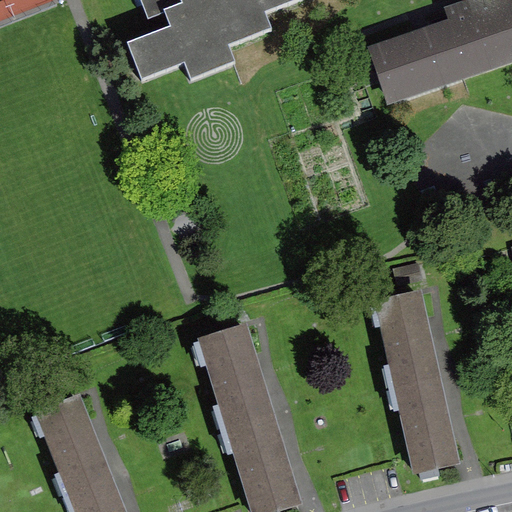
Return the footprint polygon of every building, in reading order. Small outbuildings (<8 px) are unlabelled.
[(127,45),(141,82),(184,65),(190,81),(234,64),(228,48),(272,31),(266,15),(304,0),(139,0),(148,20),(165,14),(171,28),(127,45)] [(453,25),(373,52),(390,100),(511,58),(511,0),(488,0),(450,13),(453,25)] [(372,310),(391,393),(437,383),(419,300),(372,310)] [(203,341),(230,428),(270,416),(243,329),(203,341)] [(391,393),(409,476),(456,466),(437,383),(391,393)] [(41,414),(73,493),(108,479),(76,400),(41,414)] [(230,428),(255,511),(272,511),(297,504),(270,416),(230,428)] [(73,493),(80,511),(120,511),(108,479),(73,493)]
